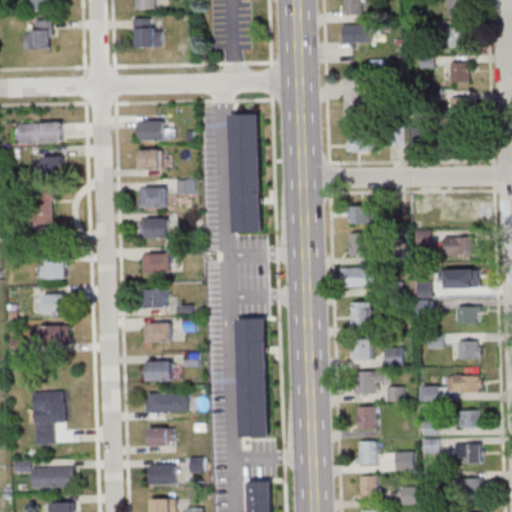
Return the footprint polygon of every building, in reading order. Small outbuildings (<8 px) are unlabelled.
[(30,0),(31,10),(53,10),(52,0),(30,0)] [(157,8),(156,0),(137,0),(137,8),(157,8)] [(343,0),(344,14),(364,14),(364,0),(343,0)] [(450,0),(450,16),(468,16),(467,0),(450,0)] [(163,46),(163,26),(153,26),(153,17),(136,17),(136,46),(163,46)] [(26,48),(54,48),(54,19),(37,19),(37,29),(26,29),(26,48)] [(373,24),(345,24),(345,42),(373,42),(373,24)] [(468,26),(450,26),(450,47),(468,47),(468,26)] [(471,82),(471,61),(453,61),(453,82),(471,82)] [(346,115),(372,115),(372,96),(364,96),(364,76),(346,76),(346,115)] [(472,96),(455,96),(455,116),(472,116),(472,96)] [(264,112),(233,113),(235,231),(266,231),(264,112)] [(140,139),(167,139),(167,119),(140,119),(140,139)] [(21,142),(65,142),(65,122),(21,122),(21,142)] [(349,151),(375,151),(375,132),(349,132),(349,151)] [(142,168),(165,168),(165,148),(142,148),(142,168)] [(65,156),(39,156),(39,173),(65,173),(65,156)] [(197,194),(197,178),(180,178),(180,194),(197,194)] [(141,206),(171,206),(171,186),(141,186),(141,206)] [(477,219),(477,201),(440,201),(440,219),(477,219)] [(54,223),(54,202),(37,202),(37,223),(54,223)] [(370,222),(370,204),(350,204),(350,222),(370,222)] [(143,238),(172,238),(172,218),(143,218),(143,238)] [(352,231),(352,255),(375,255),(375,231),(352,231)] [(477,236),(447,236),(447,253),(477,253),(477,236)] [(145,252),(145,272),(174,272),(174,252),(145,252)] [(44,279),(70,279),(70,261),(44,261),(44,279)] [(375,266),(344,266),(344,286),(375,286),(375,266)] [(460,266),(460,286),(477,286),(477,266),(460,266)] [(147,307),(169,307),(169,288),(147,288),(147,307)] [(67,292),(47,292),(47,313),(67,313),(67,292)] [(373,327),(373,301),(352,301),(352,327),(373,327)] [(459,323),(482,323),(482,305),(459,305),(459,323)] [(271,317),(240,317),(242,437),(273,437),(271,317)] [(198,318),(185,318),(186,329),(199,329),(198,318)] [(175,341),(175,322),(147,322),(147,341),(175,341)] [(73,324),(43,324),(43,341),(73,341),(73,324)] [(373,337),(353,337),(353,358),(373,358),(373,337)] [(482,339),(460,339),(460,357),(482,357),(482,339)] [(407,364),(407,346),(388,346),(388,364),(407,364)] [(175,380),(175,359),(147,359),(147,380),(175,380)] [(358,370),(358,393),(377,393),(377,380),(388,380),(388,370),(358,370)] [(482,392),(482,374),(449,374),(449,392),(482,392)] [(389,400),(407,400),(407,386),(389,386),(389,400)] [(67,390),(37,391),(37,410),(32,410),(32,420),(37,419),(38,444),(59,443),(58,423),(68,422),(67,390)] [(191,392),(149,392),(149,411),(191,411),(191,392)] [(360,428),(380,428),(380,405),(360,405),(360,428)] [(463,409),(463,427),(484,427),(484,409),(463,409)] [(177,445),(177,426),(152,426),(152,445),(177,445)] [(441,438),(426,438),(426,451),(441,451),(441,438)] [(359,463),(380,463),(380,440),(359,440),(359,463)] [(458,442),(458,463),(484,463),(484,442),(458,442)] [(18,470),(29,471),(29,462),(18,461),(18,470)] [(152,464),(152,484),(180,484),(180,464),(152,464)] [(34,466),(34,486),(76,486),(76,466),(34,466)] [(380,474),(360,474),(360,498),(380,498),(380,474)] [(485,478),(457,478),(457,495),(485,495),(485,478)] [(251,480),(251,511),(276,511),(276,480),(251,480)] [(180,511),(180,498),(153,498),(153,511),(180,511)] [(76,511),(77,501),(53,501),(52,511),(76,511)]
